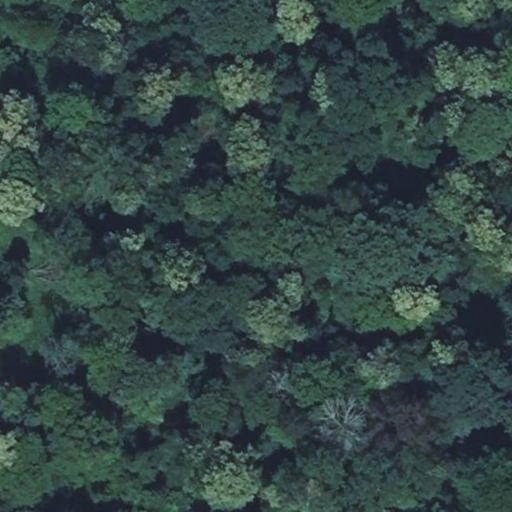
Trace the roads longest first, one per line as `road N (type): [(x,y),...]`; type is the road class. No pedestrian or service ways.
road 1 (track): [(132,0),(322,511)]
road 2 (track): [(0,405),(186,511)]
